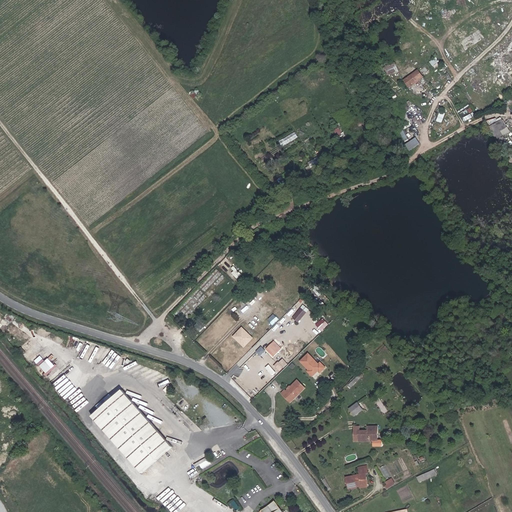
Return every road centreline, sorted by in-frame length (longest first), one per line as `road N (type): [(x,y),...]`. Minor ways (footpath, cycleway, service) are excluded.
road 1 (unknown): [(154,324),(267,218),(408,165),(444,96),(511,21)]
road 2 (tertiary): [(40,315),(209,371),(280,438),(330,511)]
road 3 (track): [(155,328),(0,121)]
